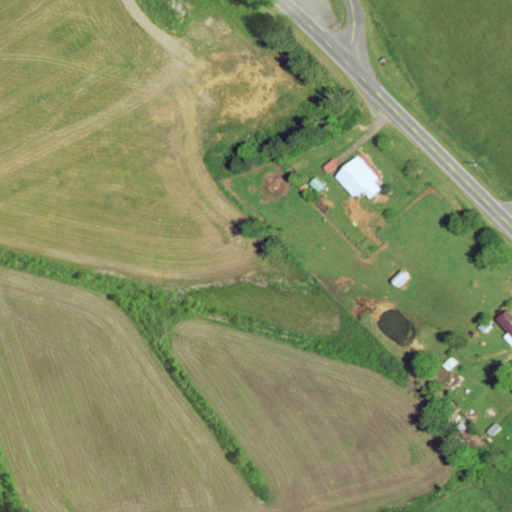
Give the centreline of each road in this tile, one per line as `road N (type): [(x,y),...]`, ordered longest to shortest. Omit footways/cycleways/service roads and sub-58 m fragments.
road 1 (secondary): [(511,226),(282,0)]
road 2 (track): [(131,0),(175,51),(159,82),(0,161)]
